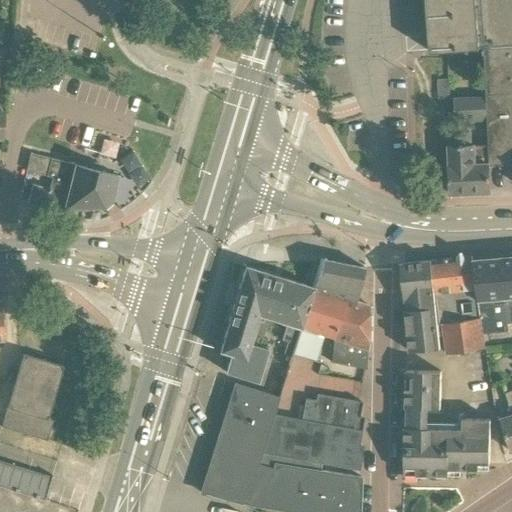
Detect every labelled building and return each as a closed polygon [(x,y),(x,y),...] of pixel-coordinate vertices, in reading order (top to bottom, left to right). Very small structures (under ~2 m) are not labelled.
[(511,46),(511,0),(426,0),(431,53),(485,49),(511,46)] [(511,46),(485,49),(487,95),(511,93),(511,46)] [(511,93),(487,95),(487,98),(488,121),(489,146),(490,167),(511,165),(511,93)] [(487,98),(455,100),(455,122),(488,121),(487,98)] [(451,195),(471,194),(491,193),(490,167),(489,146),(471,146),(471,133),(450,134),(450,147),(451,166),(450,166),(451,195)] [(31,154),(27,172),(53,178),(50,189),(33,185),(28,204),(54,211),(54,208),(64,210),(105,208),(112,202),(118,176),(101,172),(101,169),(99,165),(92,164),(88,166),(88,168),(31,154)] [(486,349),(474,262),(473,257),(433,261),(437,295),(440,294),(444,325),(445,336),(448,355),(486,349)] [(511,329),(511,326),(511,258),(474,262),(486,349),(486,350),(489,350),(487,337),(511,333),(511,329)] [(315,289),(293,354),(310,359),(318,335),(334,340),(342,315),(341,314),(346,300),(356,303),(357,302),(365,269),(323,260),(315,289)] [(440,337),(445,336),(444,325),(440,294),(437,295),(433,261),(432,261),(401,264),(402,275),(403,286),(405,302),(406,302),(407,311),(406,311),(407,322),(408,333),(410,352),(441,349),(440,337)] [(246,268),(233,309),(273,321),(284,324),(292,298),(287,297),(292,282),(246,267),(246,268)] [(285,356),(292,358),(293,354),(315,289),(292,282),(287,297),(292,298),(284,324),(288,325),(283,341),(289,343),(285,356)] [(368,369),(369,306),(357,302),(356,303),(346,300),(341,314),(342,315),(334,340),(332,363),(368,369)] [(269,351),(251,345),(252,341),(261,344),(263,339),(264,339),(268,324),(272,325),(273,321),(233,309),(220,352),(232,356),(226,373),(259,383),(269,351)] [(8,407),(3,422),(2,428),(47,441),(53,421),(48,420),(64,366),(24,355),(8,407)] [(433,372),(407,372),(407,378),(407,389),(406,408),(408,408),(408,428),(406,428),(405,447),(406,447),(405,476),(417,476),(419,476),(450,476),(450,470),(480,470),(480,464),(491,464),(492,420),(463,419),(463,423),(428,423),(428,409),(441,409),(442,372),(433,372)] [(302,420),(282,417),(275,416),(263,453),(360,471),(362,457),(357,456),(362,431),(360,431),(361,423),(358,422),(365,383),(321,375),(316,401),(306,399),(302,420)] [(263,393),(236,384),(202,493),(237,504),(284,511),(360,511),(362,478),(358,477),(360,471),(263,453),(275,416),(279,398),(263,393)] [(511,391),(506,394),(511,413),(511,416),(501,420),(511,453),(511,452),(511,391)] [(0,487),(45,502),(53,479),(53,477),(52,476),(51,478),(0,462),(0,487)]
